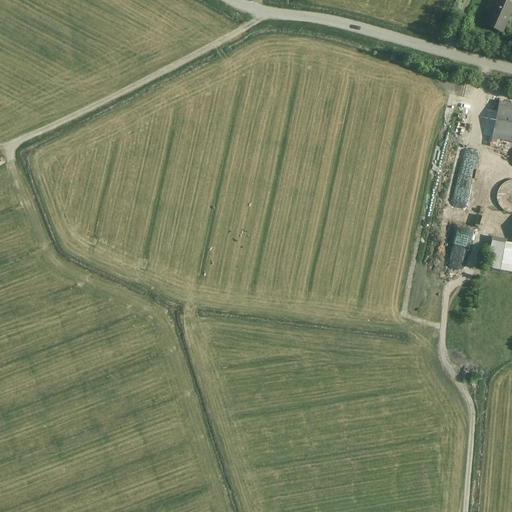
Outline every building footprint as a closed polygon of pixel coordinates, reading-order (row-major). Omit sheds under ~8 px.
[(511,4),(500,0),(493,0),(484,27),(503,34),(511,10),(511,4)] [(511,104),(499,102),(492,146),(511,149),(511,104)] [(496,201),(498,206),(502,211),(507,214),(511,214),(511,181),(506,182),(501,186),(498,190),(496,195),(496,201)] [(486,269),(511,273),(511,245),(490,242),(486,269)] [(462,320),(451,321),(451,332),(462,332),(462,320)]
